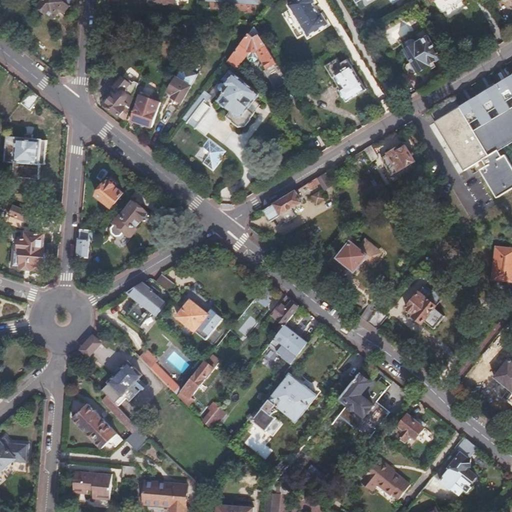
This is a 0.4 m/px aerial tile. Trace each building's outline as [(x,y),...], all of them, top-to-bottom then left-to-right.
[(42,0),(38,5),(55,18),(60,11),(65,14),(69,9),(57,0),(42,0)] [(287,0),(289,3),(287,5),(308,37),(328,25),(322,14),(319,15),(312,4),(315,2),(313,0),(287,0)] [(111,24),(112,14),(97,12),(96,22),(111,24)] [(409,22),(389,29),(393,40),(413,32),(409,22)] [(278,66),(255,27),(233,54),(229,60),(237,66),(248,53),(259,54),(270,72),(278,66)] [(406,63),(405,67),(408,74),(414,75),(442,58),(428,35),(424,27),(416,32),(421,39),(406,48),(412,60),(406,63)] [(343,57),(331,65),(349,96),(367,86),(351,60),(346,63),(343,57)] [(199,76),(186,67),(178,79),(192,88),(199,76)] [(234,88),(222,102),(233,110),(227,117),(238,127),(246,125),(255,112),(250,108),(260,95),(232,72),(225,81),(234,88)] [(296,72),(285,78),(286,79),(293,91),(294,92),(304,86),(296,72)] [(466,170),(484,159),(500,149),(511,141),(511,75),(437,121),(466,170)] [(125,121),(138,83),(134,82),(133,86),(124,78),(110,94),(107,92),(102,98),(105,101),(103,103),(125,121)] [(178,79),(169,92),(172,94),(171,96),(182,103),(192,88),(178,79)] [(281,98),(293,91),(286,79),(274,86),(281,98)] [(212,96),(205,90),(183,118),(195,128),(211,108),(206,104),(212,96)] [(40,97),(32,91),(23,103),(30,110),(40,97)] [(172,94),(169,92),(165,98),(171,102),(169,105),(178,110),(182,103),(171,96),(172,94)] [(131,120),(153,127),(155,121),(152,120),(156,108),(137,101),(131,120)] [(32,136),(24,135),(8,133),(6,159),(13,159),(11,174),(38,177),(39,162),(44,162),(46,137),(32,136)] [(225,152),(209,139),(202,147),(202,149),(202,151),(202,152),(203,154),(204,155),(206,156),(207,156),(209,156),(203,164),(213,172),(222,162),(219,160),(225,152)] [(400,146),(384,155),(395,174),(418,160),(408,143),(401,148),(400,146)] [(365,150),(372,162),(381,156),(374,144),(365,150)] [(489,182),(511,176),(511,163),(506,153),(503,155),(502,154),(501,152),(500,151),(500,149),(484,159),(488,165),(481,169),(489,182)] [(332,185),(325,173),(319,177),(325,189),(332,185)] [(110,179),(97,194),(112,206),(124,193),(116,186),(117,186),(116,185),(118,182),(112,178),(110,179)] [(317,185),(314,180),(307,184),(310,189),(317,185)] [(296,191),(264,210),(270,221),(276,218),(280,225),(296,216),(292,209),(302,203),(296,191)] [(135,199),(133,201),(141,207),(142,205),(135,199)] [(127,207),(117,220),(124,226),(122,228),(122,231),(129,236),(132,236),(136,230),(135,227),(142,219),(143,219),(145,221),(149,215),(147,213),(148,213),(141,207),(133,201),(132,202),(130,200),(126,205),(128,206),(127,207)] [(33,212),(11,203),(7,213),(28,222),(33,212)] [(124,226),(117,220),(114,224),(122,231),(122,228),(124,226)] [(93,241),(94,233),(94,232),(79,230),(79,240),(89,241),(93,241)] [(15,236),(14,248),(17,248),(15,267),(41,269),(42,256),(44,255),(44,252),(42,252),(43,236),(24,234),(23,237),(15,236)] [(349,241),(335,258),(353,273),(362,262),(370,269),(383,253),(364,238),(357,247),(349,241)] [(79,240),(77,256),(87,257),(89,241),(79,240)] [(17,248),(14,248),(9,248),(7,266),(15,267),(17,248)] [(511,254),(497,253),(494,284),(511,285),(511,254)] [(165,275),(179,283),(183,275),(170,268),(165,275)] [(174,283),(161,274),(156,280),(170,289),(174,283)] [(277,287),(270,281),(260,293),(268,298),(277,287)] [(128,293),(137,299),(125,315),(138,325),(146,314),(148,315),(150,312),(154,314),(156,312),(163,302),(149,291),(150,290),(142,284),(142,287),(137,287),(128,293)] [(289,297),(285,294),(272,312),(285,323),(286,321),(294,312),(293,311),(298,304),(292,299),(286,306),(283,304),(289,297)] [(177,316),(172,323),(189,337),(195,330),(206,339),(222,319),(211,309),(206,315),(207,312),(207,310),(186,295),(184,295),(174,308),(173,310),(173,312),(174,314),(177,316)] [(422,298),(409,314),(418,322),(417,323),(426,331),(440,313),(422,298)] [(373,310),(362,322),(369,327),(380,315),(373,310)] [(380,315),(369,327),(380,336),(390,323),(380,315)] [(286,321),(285,323),(293,330),(295,327),(286,321)] [(290,363),(307,341),(299,334),(301,332),(303,330),(297,326),(295,327),(293,330),(285,323),(273,338),(281,345),(276,352),(290,363)] [(307,341),(309,339),(301,332),(299,334),(307,341)] [(103,343),(93,334),(79,349),(88,358),(103,343)] [(141,355),(152,367),(160,359),(148,348),(141,355)] [(182,373),(189,365),(173,352),(166,360),(182,373)] [(505,370),(510,364),(503,358),(497,364),(505,370)] [(198,368),(170,402),(178,411),(185,401),(191,394),(213,367),(205,359),(198,368)] [(162,362),(157,366),(170,382),(176,377),(162,362)] [(505,370),(500,375),(496,380),(500,384),(511,393),(511,362),(510,364),(505,370)] [(493,369),(500,375),(505,370),(497,364),(493,369)] [(100,390),(114,403),(137,378),(124,366),(100,390)] [(149,367),(144,371),(160,390),(165,386),(149,367)] [(371,381),(360,372),(341,396),(348,402),(348,405),(350,407),(353,406),(355,407),(365,415),(374,403),(363,395),(362,393),(371,381)] [(289,373),(252,419),(264,429),(274,416),(272,413),(278,406),(296,419),(316,395),(289,373)] [(373,379),(371,381),(362,393),(363,395),(374,403),(365,415),(355,407),(353,406),(350,407),(348,405),(348,402),(341,396),(338,400),(346,406),(339,415),(369,439),(390,412),(377,401),(386,389),(373,379)] [(191,394),(185,401),(206,423),(212,415),(215,413),(207,407),(191,394)] [(207,407),(215,413),(220,406),(213,400),(207,407)] [(87,404),(73,419),(102,447),(116,433),(87,404)] [(404,429),(399,436),(407,443),(412,436),(417,440),(426,428),(408,414),(399,424),(404,429)] [(206,423),(198,434),(205,438),(219,421),(212,415),(206,423)] [(139,427),(128,439),(139,451),(152,440),(139,427)] [(11,441),(6,435),(0,440),(0,473),(14,461),(28,462),(29,443),(11,441)] [(478,447),(464,436),(444,462),(450,466),(437,483),(449,492),(451,490),(458,495),(463,488),(466,489),(477,475),(469,468),(470,456),(478,447)] [(379,458),(362,480),(373,488),(376,484),(390,495),(392,494),(399,498),(410,483),(379,458)] [(332,481),(311,465),(301,476),(323,493),(332,481)] [(124,479),(137,481),(139,468),(125,466),(124,479)] [(76,472),(74,493),(88,494),(89,490),(94,491),(93,498),(112,500),(114,475),(76,472)] [(276,478),(266,473),(265,489),(277,490),(278,479),(276,478)] [(147,482),(144,505),(175,508),(175,511),(187,511),(190,486),(147,482)] [(277,490),(265,489),(263,511),(276,511),(278,490),(277,490)]
